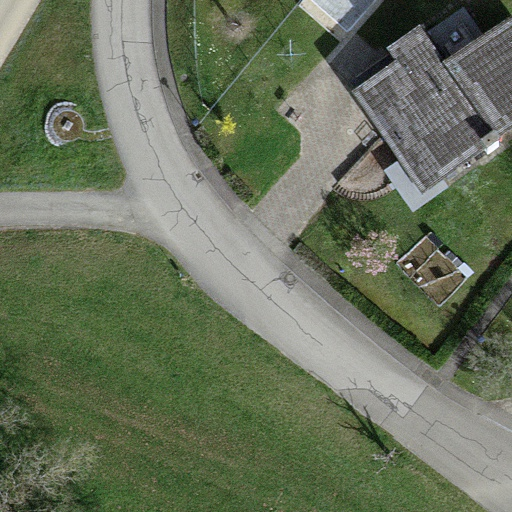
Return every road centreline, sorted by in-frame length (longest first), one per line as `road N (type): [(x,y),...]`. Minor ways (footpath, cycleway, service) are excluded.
road 1 (residential): [(127,0),(126,64),(179,217),(294,322),(417,410),(511,464)]
road 2 (track): [(179,217),(0,209)]
